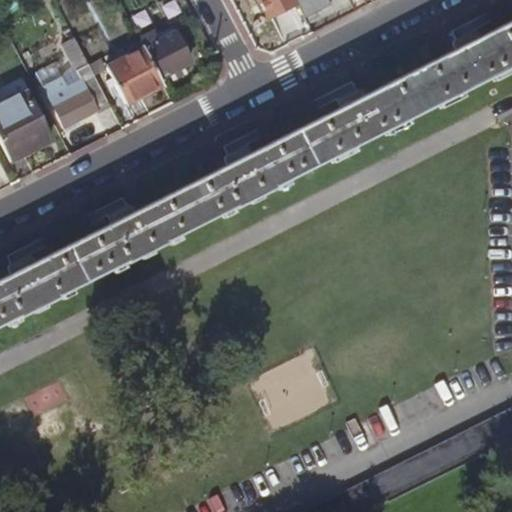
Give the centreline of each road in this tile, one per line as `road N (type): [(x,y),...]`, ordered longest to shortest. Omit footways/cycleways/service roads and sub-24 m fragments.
road 1 (residential): [(0,213),(254,84)]
road 2 (residential): [(254,84),(418,0)]
